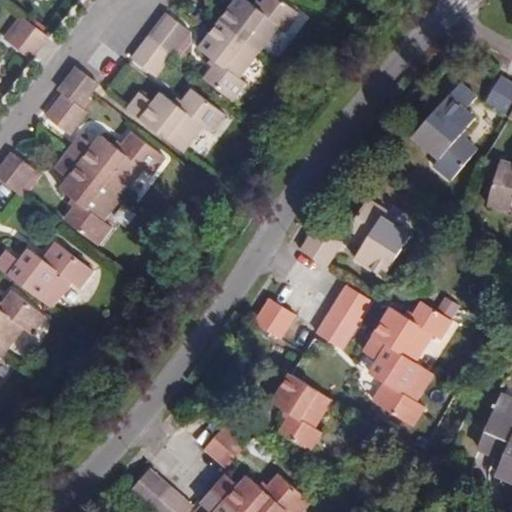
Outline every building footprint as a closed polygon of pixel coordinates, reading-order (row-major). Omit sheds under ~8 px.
[(237,0),(200,49),(213,59),(218,62),(214,67),(205,79),(233,100),(246,83),(240,78),(279,26),(286,31),(300,13),(282,0),(265,0),(263,4),(259,9),(254,5),(247,0),(237,0)] [(258,0),(254,5),(259,9),(263,4),(258,0)] [(192,31),(168,13),(133,59),(157,77),(192,31)] [(49,37),(26,19),(8,42),(32,60),(49,37)] [(218,62),(213,59),(209,64),(214,67),(218,62)] [(63,94),(82,70),(77,67),(59,90),(63,94)] [(96,81),(82,70),(63,94),(65,95),(47,118),(69,135),(87,112),(82,108),(78,105),(96,81)] [(511,118),(511,82),(502,76),(486,102),(511,118)] [(100,84),(96,81),(78,105),(82,108),(100,84)] [(463,135),(466,130),(477,119),(467,110),(478,97),(462,83),(415,137),(440,158),(433,166),(451,181),(479,149),(467,139),(463,135)] [(180,106),(175,103),(162,92),(154,102),(141,92),(128,109),(182,152),(203,126),(211,133),(226,115),(194,89),(184,102),(180,106)] [(179,98),(175,103),(180,106),(184,102),(179,98)] [(471,134),(466,130),(463,135),(467,139),(471,134)] [(78,202),(75,207),(65,220),(98,246),(112,227),(105,221),(143,170),(152,177),(167,157),(133,132),(124,144),(120,149),(115,145),(102,135),(94,145),(81,135),(55,169),(68,179),(61,189),(74,199),(78,202)] [(120,149),(124,144),(119,141),(115,145),(120,149)] [(36,170),(13,152),(0,168),(0,179),(18,194),(36,170)] [(511,163),(501,160),(488,205),(511,212),(511,207),(511,163)] [(70,204),(75,207),(78,202),(74,199),(70,204)] [(367,240),(364,245),(355,260),(384,278),(411,236),(384,219),(389,211),(369,199),(350,229),(362,237),(367,240)] [(343,242),(318,226),(301,251),(326,267),(343,242)] [(359,242),(364,245),(367,240),(362,237),(359,242)] [(94,271),(58,242),(45,259),(30,248),(21,261),(9,251),(0,262),(0,269),(53,308),(72,284),(80,290),(94,271)] [(373,302),(348,285),(317,334),(342,350),(373,302)] [(0,358),(23,329),(32,336),(47,316),(14,291),(4,304),(1,309),(0,307),(0,358)] [(297,315),(271,298),(255,324),(280,340),(297,315)] [(412,319),(407,316),(393,307),(364,352),(379,362),(371,374),(385,383),(373,402),(413,426),(425,406),(417,401),(434,375),(416,364),(434,336),(441,340),(453,321),(423,301),(415,314),(412,319)] [(410,311),(407,316),(412,319),(415,314),(410,311)] [(292,415),(289,420),(281,433),(310,451),(323,432),(316,428),(333,400),(292,374),(273,403),(287,411),(292,415)] [(511,398),(503,394),(478,450),(504,461),(498,476),(511,482),(511,398)] [(284,416),(289,420),(292,415),(287,411),(284,416)] [(205,450),(228,469),(248,446),(225,427),(205,450)] [(190,511),(194,507),(151,469),(130,492),(153,511),(190,511)] [(265,490),(261,486),(249,476),(241,486),(228,475),(202,505),(210,511),(302,511),(311,502),(280,474),(269,486),(265,490)] [(265,482),(261,486),(265,490),(269,486),(265,482)]
